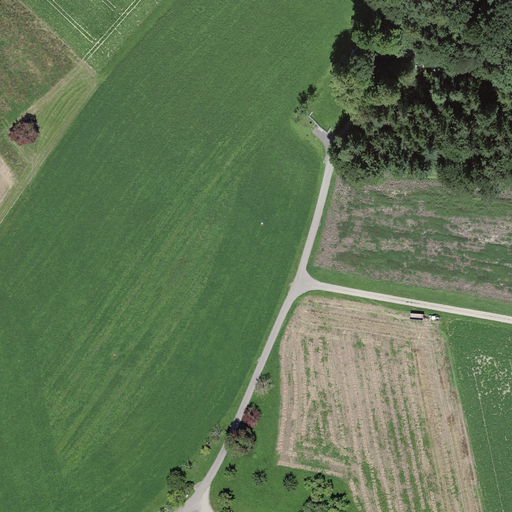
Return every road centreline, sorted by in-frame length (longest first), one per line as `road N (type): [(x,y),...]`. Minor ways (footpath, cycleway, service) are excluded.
road 1 (track): [(186,511),(226,455),(298,284),(333,157),(409,69),(407,28),(383,0)]
road 2 (track): [(511,321),(298,284)]
road 3 (track): [(0,222),(83,100)]
